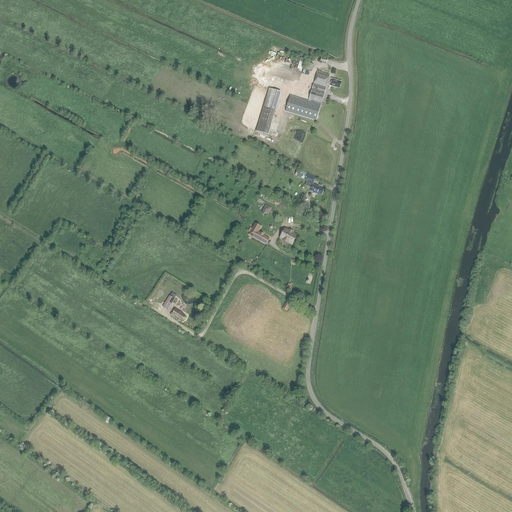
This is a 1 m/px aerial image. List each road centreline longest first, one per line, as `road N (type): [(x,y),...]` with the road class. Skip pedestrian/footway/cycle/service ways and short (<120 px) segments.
road 1 (unclassified): [(413,511),(396,465),(320,408),(307,375),(358,0)]
road 2 (track): [(0,213),(195,337),(243,272),(316,312)]
